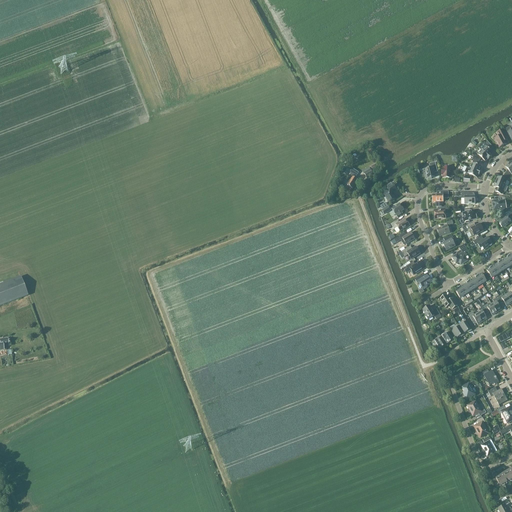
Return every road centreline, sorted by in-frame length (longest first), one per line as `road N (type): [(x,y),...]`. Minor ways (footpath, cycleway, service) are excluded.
road 1 (residential): [(511,455),(490,468),(479,463),(450,386),(498,354)]
road 2 (residential): [(444,288),(418,196),(436,184),(485,187)]
